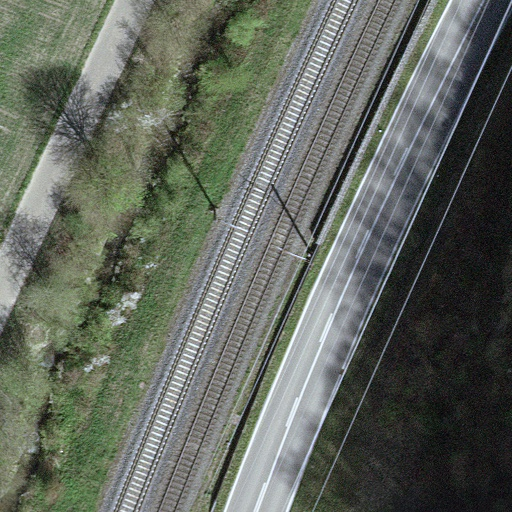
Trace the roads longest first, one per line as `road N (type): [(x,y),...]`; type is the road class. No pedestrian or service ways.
road 1 (secondary): [(502,0),(424,146),(267,511)]
road 2 (unclassified): [(0,323),(143,0)]
